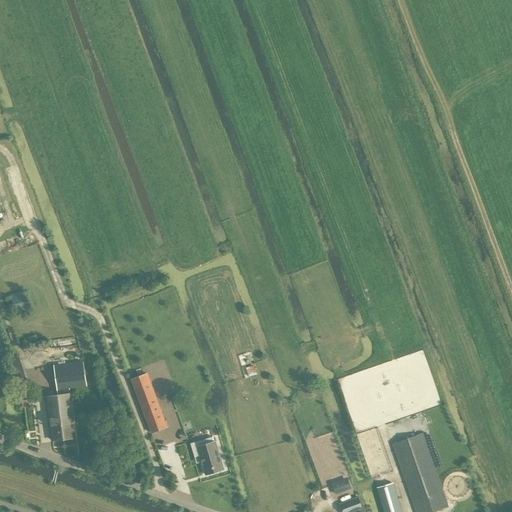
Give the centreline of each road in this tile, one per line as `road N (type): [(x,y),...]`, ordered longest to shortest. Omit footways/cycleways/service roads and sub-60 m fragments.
road 1 (track): [(511,371),(370,0)]
road 2 (residential): [(206,511),(0,438)]
